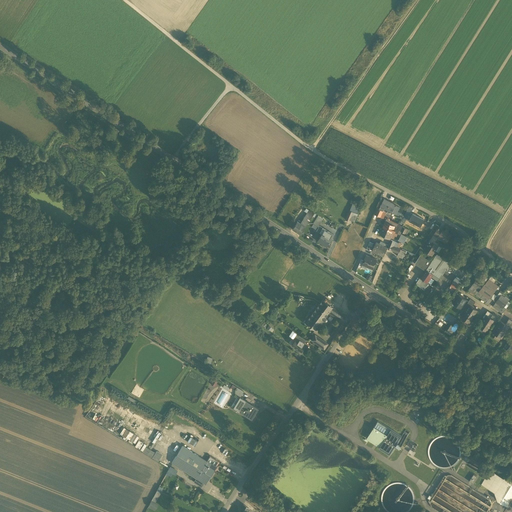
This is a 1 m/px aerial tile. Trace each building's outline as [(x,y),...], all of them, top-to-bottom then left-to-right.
[(354,212),(356,213),(360,204),(353,201),(350,210),(354,212)] [(384,208),(392,212),(396,205),(388,201),(384,208)] [(375,214),(381,216),(383,211),(379,209),(377,208),(375,214)] [(354,212),(350,220),(355,222),(358,214),(356,213),(354,212)] [(413,213),(409,221),(420,227),(424,219),(413,213)] [(318,215),(313,223),(313,224),(317,226),(318,226),(323,219),(318,215)] [(305,226),(310,219),(306,216),(301,224),(305,226)] [(383,228),(390,231),(389,232),(392,233),(393,232),(397,234),(398,234),(399,230),(400,231),(402,227),(402,226),(398,224),(389,220),(389,219),(387,218),(386,219),(385,220),(386,221),(383,228)] [(292,229),(300,234),(305,226),(301,224),(297,221),(292,229)] [(430,233),(433,235),(439,226),(436,224),(430,233)] [(322,234),(323,235),(326,230),(319,226),(316,231),(322,234)] [(437,237),(438,236),(443,228),(442,228),(439,226),(433,235),(437,237)] [(391,237),(392,233),(389,232),(390,231),(383,228),(380,234),(390,239),(391,237)] [(445,230),(443,228),(438,236),(446,241),(451,234),(447,231),(448,229),(446,228),(445,230)] [(317,241),(326,247),(331,239),(330,239),(333,235),(326,230),(323,235),(322,234),(317,241)] [(424,250),(432,255),(435,250),(438,245),(434,242),(437,237),(433,235),(424,250)] [(458,246),(463,249),(466,244),(461,241),(458,246)] [(372,251),(376,253),(378,249),(380,250),(380,249),(382,249),(383,246),(380,244),(376,242),(372,251)] [(387,247),(383,246),(382,249),(380,249),(380,250),(378,249),(376,253),(380,254),(383,256),(386,248),(387,247)] [(403,250),(393,246),(391,250),(398,253),(399,253),(401,254),(403,250)] [(444,269),(446,267),(449,262),(448,262),(437,254),(431,262),(426,269),(433,274),(432,276),(438,280),(445,270),(444,269)] [(369,267),(373,269),(377,260),(366,255),(364,261),(362,264),(369,267)] [(425,270),(426,269),(431,262),(420,255),(415,263),(425,270)] [(449,260),(448,262),(449,262),(446,267),(454,273),(456,270),(460,273),(462,269),(458,267),(453,264),(449,260)] [(420,286),(423,289),(428,282),(428,281),(431,277),(432,276),(433,274),(426,269),(425,270),(417,283),(420,285),(420,286)] [(456,277),(453,281),(458,285),(459,285),(462,281),(456,277)] [(469,289),(475,293),(478,289),(480,290),(483,284),(476,279),(469,289)] [(483,284),(480,290),(479,290),(489,298),(490,297),(493,292),(498,286),(493,282),(489,279),(484,285),(483,284)] [(458,285),(453,281),(449,286),(454,290),(458,285)] [(455,290),(454,290),(449,286),(448,286),(445,290),(452,295),(455,290)] [(489,298),(479,290),(480,290),(478,289),(475,293),(486,302),(489,298)] [(453,303),(461,308),(466,299),(459,294),(456,298),(453,303)] [(502,306),(503,307),(508,300),(509,299),(502,294),(500,297),(496,302),(497,302),(502,306)] [(470,305),(472,307),(475,302),(470,298),(467,304),(469,305),(470,305)] [(320,303),(316,308),(315,307),(315,308),(314,307),(312,310),(313,310),(312,311),(313,312),(310,316),(309,315),(309,316),(308,315),(306,318),(307,318),(306,319),(307,320),(305,322),(309,325),(308,326),(311,328),(311,327),(315,330),(323,319),(324,320),(325,321),(325,320),(326,320),(326,319),(326,318),(325,317),(328,313),(332,307),(322,300),(320,303)] [(497,302),(496,302),(493,306),(500,311),(503,307),(502,306),(497,302)] [(465,323),(468,325),(469,322),(477,310),(472,307),(470,305),(469,305),(462,317),(466,320),(465,323)] [(328,313),(340,321),(344,315),(332,307),(328,313)] [(494,320),(496,322),(499,318),(493,313),(490,317),(494,320)] [(330,335),(335,339),(349,319),(344,315),(340,321),(335,329),(334,328),(333,329),(334,330),(330,335)] [(486,331),(487,331),(494,320),(490,317),(486,315),(479,326),(480,327),(486,331)] [(496,334),(501,337),(505,332),(509,327),(509,326),(505,324),(501,321),(493,332),(496,334)] [(483,335),(486,331),(480,327),(477,331),(483,335)] [(296,338),(303,343),(306,340),(297,333),(293,339),(292,339),(295,341),(296,338)] [(311,340),(324,349),(328,343),(315,335),(311,340)] [(292,345),(301,351),(304,347),(302,345),(303,343),(296,338),(295,341),(292,345)] [(473,348),(476,343),(471,340),(471,339),(470,338),(466,343),(473,348)] [(235,394),(237,396),(240,398),(240,397),(243,392),(236,387),(235,389),(234,391),(235,393),(235,394)] [(240,398),(237,396),(230,406),(233,408),(240,398)] [(245,415),(251,419),(257,408),(252,405),(251,405),(245,402),(245,401),(240,397),(240,398),(233,408),(239,411),(240,408),(247,413),(245,415)] [(401,436),(378,421),(374,426),(387,435),(380,447),(379,448),(390,455),(395,446),(399,449),(410,432),(406,429),(401,436)] [(374,426),(366,438),(380,447),(387,435),(374,426)] [(128,440),(134,444),(139,436),(123,427),(119,434),(129,439),(128,440)] [(447,434),(436,436),(430,442),(427,450),(430,460),(436,466),(445,469),(453,466),(460,459),(461,448),(455,438),(447,434)] [(197,441),(190,437),(187,442),(194,446),(197,441)] [(172,463),(184,471),(195,454),(182,446),(172,463)] [(153,458),(156,453),(145,447),(142,452),(152,459),(153,458)] [(153,458),(158,461),(162,454),(157,451),(156,453),(153,458)] [(202,458),(195,454),(184,471),(192,476),(197,469),(198,469),(204,460),(202,458)] [(194,482),(202,487),(204,483),(205,484),(216,467),(215,467),(219,462),(210,456),(207,461),(204,460),(198,469),(197,469),(192,476),(196,478),(194,482)] [(511,478),(504,479),(488,469),(487,471),(468,460),(464,465),(485,478),(481,484),(495,493),(498,501),(508,507),(511,499),(511,478)] [(172,474),(175,475),(177,471),(170,467),(168,471),(172,474)] [(451,474),(444,475),(429,500),(432,506),(441,511),(486,511),(491,503),(490,499),(451,474)] [(472,483),(477,476),(474,474),(469,480),(472,483)] [(400,481),(389,483),(383,488),(380,497),(383,507),(387,511),(407,511),(413,505),(414,495),(408,485),(400,481)] [(161,492),(157,491),(152,500),(156,502),(161,492)] [(152,508),(148,506),(148,507),(155,511),(158,504),(156,502),(152,500),(151,501),(154,503),(152,508)]
